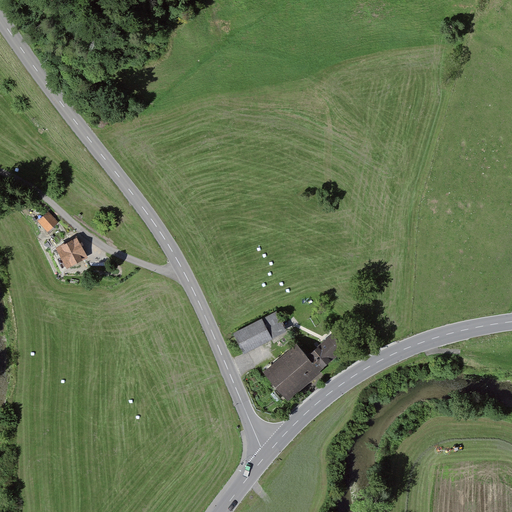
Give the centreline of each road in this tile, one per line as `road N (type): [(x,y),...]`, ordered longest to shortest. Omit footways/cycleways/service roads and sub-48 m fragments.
road 1 (tertiary): [(0,18),(166,239),(267,453)]
road 2 (secondary): [(511,321),(436,337),(363,370),(267,453)]
